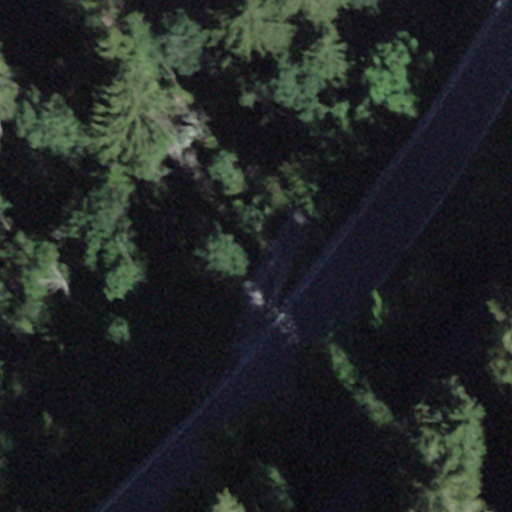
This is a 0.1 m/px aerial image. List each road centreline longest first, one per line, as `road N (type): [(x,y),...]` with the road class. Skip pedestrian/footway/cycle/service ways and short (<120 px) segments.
road 1 (tertiary): [(129,511),(261,376),(511,34)]
road 2 (track): [(261,376),(263,292),(281,249),(435,0)]
road 3 (track): [(302,511),(437,332),(511,196)]
